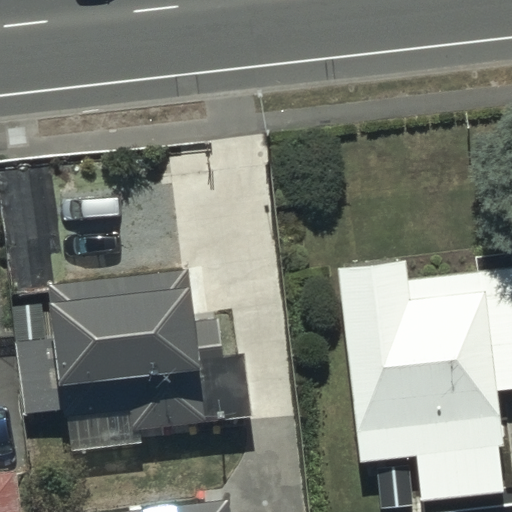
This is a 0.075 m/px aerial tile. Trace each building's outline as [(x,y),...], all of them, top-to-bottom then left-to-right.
[(409,262),(340,270),(362,464),(417,458),(422,502),(505,493),(500,448),(506,447),(500,392),(511,390),(511,268),(411,279),(409,262)] [(66,419),(134,411),(136,431),(254,417),(246,355),(225,357),(220,318),(195,321),(189,269),(49,286),(56,339),(19,344),(27,413),(65,409),(66,419)] [(348,445),(313,448),(317,508),(352,505),(348,445)] [(0,474),(0,511),(22,511),(18,472),(0,474)] [(232,511),(232,501),(124,511),(232,511)]
